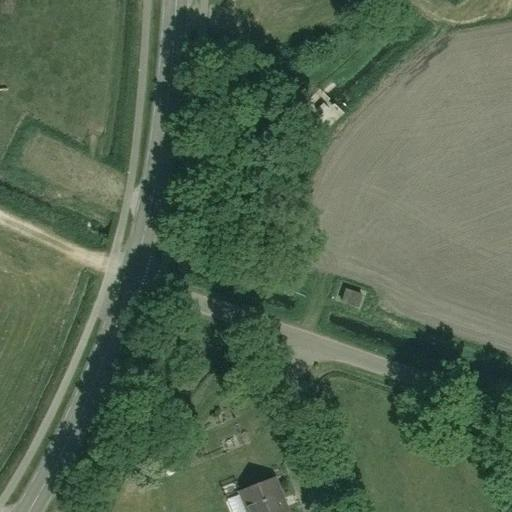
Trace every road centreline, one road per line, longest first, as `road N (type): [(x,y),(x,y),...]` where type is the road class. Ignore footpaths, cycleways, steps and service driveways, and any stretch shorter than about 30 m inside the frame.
road 1 (unclassified): [(132,278),(159,279),(511,400)]
road 2 (secondary): [(132,278),(154,194),(176,0)]
road 3 (secondary): [(30,511),(132,278)]
